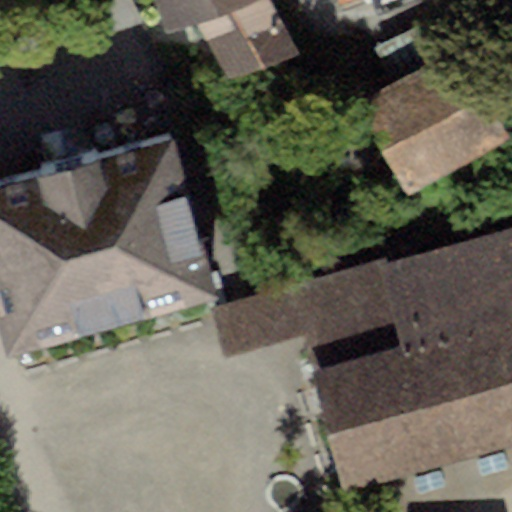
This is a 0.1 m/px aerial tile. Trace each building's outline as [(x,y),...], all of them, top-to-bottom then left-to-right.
[(155,0),(168,32),(194,22),(229,80),(300,54),(271,0),(155,0)] [(397,81),(359,102),(409,195),(511,138),(478,77),(496,67),(463,5),(380,50),(397,81)] [(180,139),(0,185),(0,310),(9,346),(219,291),(180,139)] [(402,350),(313,374),(344,491),(511,445),(511,227),(379,264),(402,350)] [(313,374),(402,350),(379,264),(213,307),(225,356),(301,337),(313,374)]
